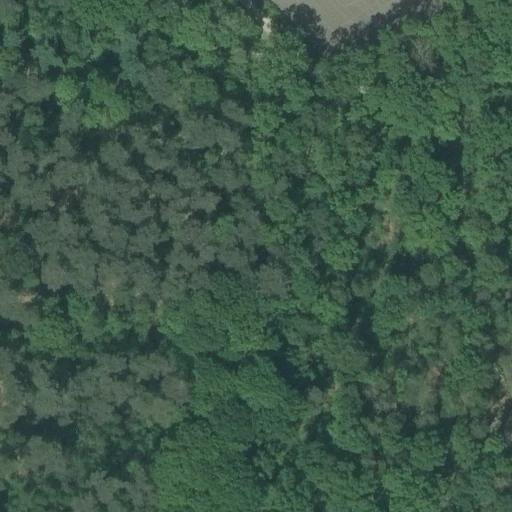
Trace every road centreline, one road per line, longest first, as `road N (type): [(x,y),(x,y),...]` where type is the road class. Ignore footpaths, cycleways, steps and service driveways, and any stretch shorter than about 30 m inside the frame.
road 1 (track): [(249,81),(240,289),(0,330)]
road 2 (track): [(0,56),(249,81)]
road 3 (track): [(288,47),(350,90),(511,66)]
